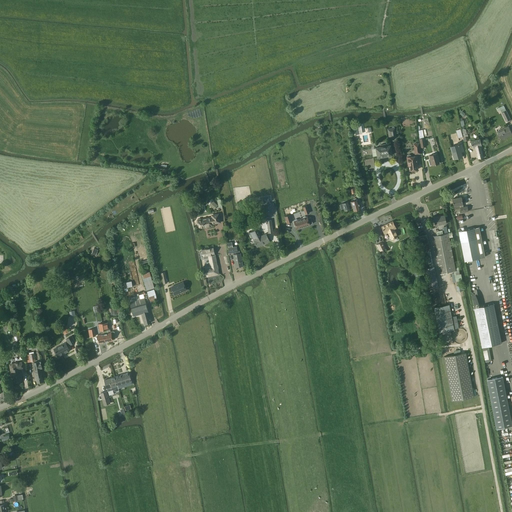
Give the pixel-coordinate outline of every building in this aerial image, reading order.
[(500,110),(501,113),(505,122),(511,120),(506,110),(506,111),(503,105),(496,109),(497,111),(500,110)] [(511,134),(508,127),(497,132),(500,140),(511,134)] [(396,137),(395,128),(388,129),(389,138),(396,137)] [(472,148),(475,147),(478,159),(483,158),(481,149),(482,148),(480,139),(471,141),(472,148)] [(410,171),(411,170),(411,171),(414,171),(414,170),(418,169),(417,160),(418,160),(417,156),(417,154),(420,154),(419,143),(414,144),(415,154),(415,156),(411,157),(411,156),(411,155),(410,155),(409,155),(408,155),(407,155),(407,156),(407,157),(408,166),(409,166),(410,171)] [(455,146),(450,148),(454,159),(461,157),(460,153),(460,151),(462,150),(460,143),(458,144),(458,146),(455,146)] [(392,155),(391,145),(386,146),(386,145),(385,145),(385,144),(380,145),(381,146),(381,147),(376,147),(377,158),(392,155)] [(440,163),(437,154),(429,156),(430,160),(429,161),(430,165),(432,165),(432,166),(440,163)] [(454,206),(460,205),(461,207),(460,208),(461,213),(468,211),(467,206),(463,207),(463,204),(461,197),(452,199),(454,206)] [(357,200),(356,198),(353,199),(354,201),(351,202),(349,202),(348,202),(342,203),(342,204),(344,209),(344,211),(350,209),(350,208),(352,208),(353,208),(353,211),(360,209),(357,200)] [(218,205),(213,201),(209,205),(214,210),(218,205)] [(197,223),(199,224),(200,228),(212,226),(211,224),(220,222),(218,214),(212,216),(212,218),(202,220),(200,219),(198,219),(197,221),(197,223)] [(302,218),(305,227),(310,225),(313,224),(311,217),(307,218),(307,217),(306,217),(305,216),(303,217),(302,218)] [(444,216),(433,218),(435,226),(446,224),(444,216)] [(305,227),(302,218),(297,220),(296,219),(294,220),(294,221),(297,230),(305,227)] [(388,232),(391,239),(397,236),(394,229),(396,228),(393,222),(381,227),(385,234),(388,232)] [(464,261),(485,257),(479,227),(458,231),(464,261)] [(257,229),(251,232),(255,239),(254,239),(258,246),(264,243),(265,244),(269,241),(266,234),(266,233),(260,236),(257,229)] [(422,253),(425,268),(434,266),(427,234),(418,236),(422,253)] [(432,237),(440,274),(456,271),(448,234),(432,237)] [(376,245),(380,252),(386,249),(382,242),(376,245)] [(233,254),(233,255),(235,267),(239,267),(239,268),(242,267),(241,266),(243,266),(240,253),(239,251),(237,251),(238,252),(233,253),(233,254)] [(206,267),(207,276),(218,274),(214,255),(209,256),(211,266),(206,267)] [(434,266),(425,268),(429,288),(438,287),(434,266)] [(142,274),(147,290),(154,288),(149,272),(142,274)] [(128,291),(127,287),(132,286),(131,281),(126,282),(121,283),(122,288),(121,288),(122,297),(126,296),(125,291),(128,291)] [(183,282),(171,287),(174,295),(186,290),(183,282)] [(154,290),(147,292),(150,302),(157,300),(156,295),(154,290)] [(472,299),(474,308),(473,308),(481,347),(482,347),(488,346),(502,343),(494,304),(479,307),(478,303),(476,297),(475,295),(474,293),(472,292),(471,291),(472,299)] [(151,323),(148,312),(143,294),(129,298),(134,316),(141,314),(144,325),(151,323)] [(454,329),(449,304),(434,307),(439,332),(454,329)] [(103,323),(102,323),(106,342),(112,340),(112,337),(114,337),(115,336),(115,332),(113,331),(110,332),(111,333),(107,333),(107,330),(109,330),(108,322),(103,323)] [(101,334),(97,335),(99,343),(106,342),(102,323),(98,324),(100,331),(101,334)] [(66,339),(67,342),(69,345),(75,342),(72,336),(66,339)] [(69,345),(67,342),(54,349),(58,357),(70,351),(67,346),(69,345)] [(474,397),(466,353),(444,357),(452,401),(474,397)] [(13,383),(23,381),(22,378),(22,377),(23,377),(22,372),(21,372),(21,371),(20,370),(24,369),(22,361),(9,364),(11,373),(9,374),(11,380),(12,380),(13,383)] [(34,363),(35,372),(37,383),(43,382),(41,371),(40,369),(42,369),(41,362),(34,363)] [(129,373),(115,377),(118,388),(125,387),(124,383),(131,381),(129,373)] [(119,390),(118,388),(115,377),(104,380),(107,388),(108,391),(113,390),(116,391),(119,390)] [(487,380),(496,429),(511,425),(503,377),(487,380)] [(100,393),(104,405),(110,404),(107,391),(100,393)]
